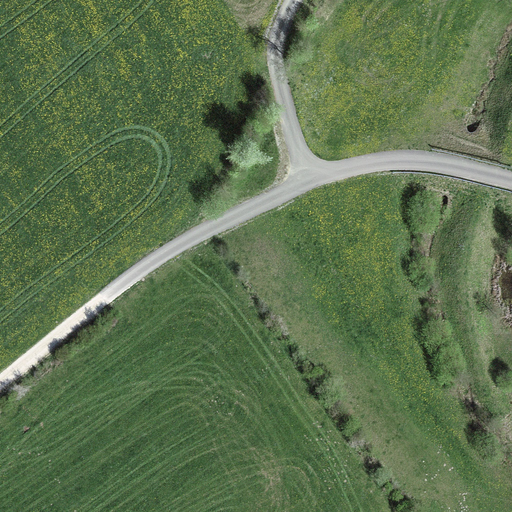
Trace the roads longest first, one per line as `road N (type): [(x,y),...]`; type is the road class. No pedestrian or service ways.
road 1 (unclassified): [(0,390),(152,264),(311,175),(383,158),(511,180)]
road 2 (track): [(292,0),(278,32),(278,65),(311,175)]
